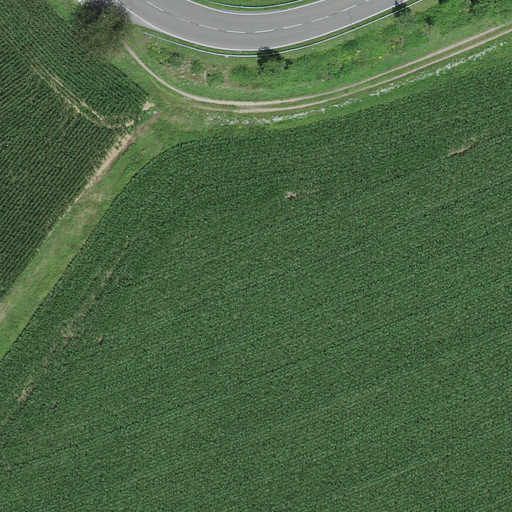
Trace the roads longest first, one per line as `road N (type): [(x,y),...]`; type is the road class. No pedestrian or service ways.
road 1 (track): [(511,17),(374,78),(304,94),(214,103),(172,87)]
road 2 (secondary): [(377,0),(281,31),(238,33),(192,23),(152,0)]
